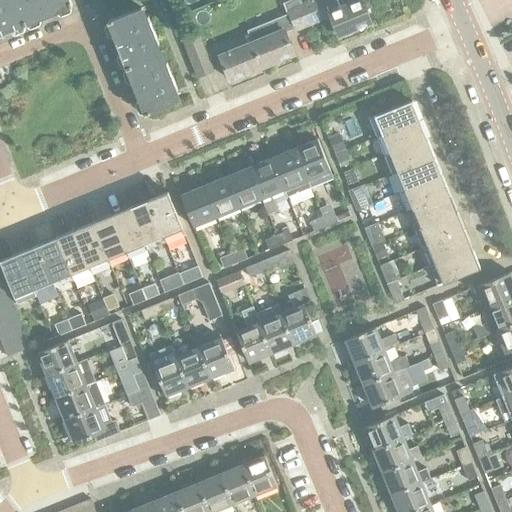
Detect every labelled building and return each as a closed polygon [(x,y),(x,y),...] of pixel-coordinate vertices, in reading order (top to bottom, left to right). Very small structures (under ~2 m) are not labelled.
[(0,0),(0,25),(3,33),(4,35),(11,32),(11,30),(25,24),(15,0),(0,0)] [(15,0),(25,24),(40,18),(41,19),(49,16),(48,15),(42,0),(15,0)] [(42,0),(48,15),(72,5),(70,0),(42,0)] [(247,30),(252,42),(261,67),(294,53),(285,31),(294,28),(295,31),(309,25),(300,3),(301,3),(300,0),(288,0),(283,2),(288,13),(247,30)] [(309,0),(301,3),(300,3),(309,25),(322,20),(321,17),(329,14),(338,35),(371,22),(362,0),(355,0),(340,6),(337,0),(309,0)] [(107,21),(117,45),(153,30),(148,16),(145,17),(141,7),(107,21)] [(120,52),(120,53),(126,67),(160,54),(156,44),(159,43),(153,30),(117,45),(115,45),(118,53),(120,52)] [(198,34),(182,40),(197,76),(212,70),(198,34)] [(229,80),(261,67),(252,42),(219,56),(229,80)] [(135,90),(135,91),(172,76),(166,62),(164,63),(160,54),(126,67),(132,82),(130,83),(133,90),(135,90)] [(179,100),(178,99),(175,90),(177,89),(172,76),(135,91),(145,114),(179,100)] [(419,119),(411,100),(368,117),(376,137),(419,119)] [(427,137),(419,119),(376,137),(384,155),(427,137)] [(330,141),(334,154),(346,149),(341,137),(330,141)] [(434,156),(427,137),(384,155),(391,174),(434,156)] [(295,147),(310,187),(333,177),(317,138),(295,147)] [(271,157),(287,196),(310,187),(295,147),(271,157)] [(351,163),(346,149),(334,154),(340,168),(351,163)] [(434,156),(391,174),(399,192),(442,175),(434,156)] [(284,189),(287,196),(271,157),(249,166),(262,198),(268,214),(279,209),(272,194),(284,189)] [(262,198),(249,166),(226,176),(239,207),(262,198)] [(350,169),(344,172),(347,180),(348,182),(359,178),(354,167),(350,169)] [(449,193),(442,175),(399,192),(406,211),(449,193)] [(216,216),(239,207),(226,176),(204,185),(216,216)] [(180,194),(193,226),(216,216),(204,185),(180,194)] [(167,191),(149,199),(166,242),(185,234),(167,191)] [(406,211),(414,229),(457,212),(449,193),(406,211)] [(359,207),(369,203),(366,196),(361,194),(355,196),(359,207)] [(148,249),(166,242),(149,199),(130,206),(148,249)] [(130,206),(112,214),(130,257),(148,249),(130,206)] [(361,219),(362,219),(369,216),(365,206),(356,209),(361,219)] [(323,214),(327,225),(338,221),(333,210),(323,214)] [(464,230),(457,212),(414,229),(421,247),(464,230)] [(93,221),(111,264),(130,257),(112,214),(93,221)] [(309,219),(314,231),(327,225),(323,214),(309,219)] [(93,221),(75,229),(93,272),(111,264),(93,221)] [(377,223),(365,228),(363,228),(371,247),(385,242),(377,223)] [(288,228),(277,232),(282,244),(292,239),(288,228)] [(93,272),(75,229),(56,236),(74,279),(93,272)] [(429,266),(472,248),(464,230),(421,247),(429,266)] [(282,244),(277,232),(264,238),(269,249),(282,244)] [(56,236),(37,244),(55,287),(74,279),(56,236)] [(383,243),(372,247),(377,259),(388,255),(383,243)] [(55,287),(37,244),(19,252),(37,295),(55,287)] [(236,262),(247,258),(243,247),(231,251),(236,262)] [(480,268),(472,248),(429,266),(437,285),(480,268)] [(289,250),(260,261),(264,271),(278,265),(279,269),(288,265),(289,268),(295,265),(289,250)] [(219,256),(224,267),(236,262),(231,251),(219,256)] [(37,295),(19,252),(0,259),(0,261),(17,303),(37,295)] [(379,265),(387,283),(396,280),(400,278),(393,260),(379,265)] [(249,277),(264,271),(260,261),(245,268),(249,277)] [(179,273),(184,284),(202,276),(198,265),(179,273)] [(221,293),(243,284),(238,272),(216,281),(221,293)] [(485,308),(511,297),(511,280),(508,272),(476,285),(485,308)] [(168,290),(184,284),(179,273),(163,280),(168,290)] [(404,298),(396,280),(387,283),(395,302),(404,298)] [(129,293),(133,305),(159,294),(155,283),(129,293)] [(209,320),(221,315),(208,283),(177,295),(181,304),(196,298),(201,302),(209,320)] [(0,306),(12,301),(7,290),(0,292),(0,306)] [(281,313),(293,343),(315,334),(315,335),(316,334),(298,290),(289,294),(289,295),(288,296),(293,308),(281,313)] [(108,311),(121,306),(115,293),(102,298),(108,311)] [(495,331),(511,323),(511,297),(485,308),(480,310),(485,323),(472,328),(477,338),(495,331)] [(170,298),(157,303),(161,313),(174,307),(170,298)] [(97,317),(108,312),(102,299),(92,303),(97,317)] [(441,300),(432,304),(438,318),(447,314),(441,300)] [(0,306),(0,318),(16,312),(12,301),(0,306)] [(157,303),(140,310),(144,319),(161,313),(157,303)] [(278,304),(255,313),(271,352),(293,343),(281,313),(278,304)] [(249,361),(271,352),(255,313),(252,306),(240,311),(243,318),(244,317),(248,326),(237,331),(236,330),(235,331),(248,362),(249,361)] [(425,307),(416,310),(425,333),(434,329),(425,307)] [(0,331),(21,323),(16,312),(0,318),(0,331)] [(68,319),(72,330),(85,324),(81,313),(68,319)] [(121,318),(112,322),(121,345),(130,341),(121,318)] [(57,323),(62,334),(71,330),(66,320),(57,323)] [(0,331),(0,338),(2,344),(26,335),(21,323),(0,331)] [(511,350),(511,323),(495,331),(504,353),(511,350)] [(376,328),(375,327),(345,339),(345,340),(346,340),(355,362),(384,350),(398,344),(394,334),(380,339),(375,328),(376,328)] [(450,349),(460,345),(454,330),(444,334),(450,349)] [(7,356),(18,352),(30,347),(26,335),(2,344),(7,356)] [(428,341),(434,356),(443,352),(437,337),(428,341)] [(200,346),(212,376),(232,368),(233,368),(234,368),(221,338),(200,346)] [(38,353),(47,375),(77,362),(68,341),(68,340),(37,352),(38,353)] [(136,356),(130,341),(121,345),(127,360),(136,356)] [(160,395),(161,395),(165,393),(166,395),(167,395),(189,385),(178,355),(174,344),(149,354),(152,361),(147,363),(160,395)] [(466,359),(460,345),(450,349),(456,363),(466,359)] [(178,355),(189,385),(212,376),(200,346),(178,355)] [(405,368),(409,366),(405,355),(389,361),(384,350),(355,362),(364,384),(405,368)] [(449,367),(443,352),(434,356),(440,370),(449,367)] [(85,359),(77,362),(47,375),(56,396),(94,381),(85,359)] [(497,373),(506,395),(511,392),(511,366),(496,373),(496,374),(497,373)] [(373,407),(380,404),(383,410),(400,403),(398,397),(403,395),(409,392),(411,391),(411,390),(412,389),(412,388),(412,387),(412,386),(405,368),(364,384),(372,406),(373,407)] [(133,375),(139,389),(148,385),(142,371),(133,375)] [(94,381),(56,396),(65,419),(95,407),(95,408),(103,404),(94,381)] [(142,402),(146,414),(148,420),(160,415),(148,385),(139,389),(139,390),(127,395),(132,406),(142,402)] [(460,414),(470,410),(464,395),(454,399),(460,414)] [(437,406),(443,420),(453,416),(447,402),(437,406)] [(95,407),(65,419),(74,441),(74,442),(74,443),(93,435),(96,441),(120,431),(115,420),(102,425),(95,408),(95,407)] [(476,425),(470,410),(460,414),(466,428),(476,425)] [(399,426),(394,414),(364,427),(364,428),(373,450),(403,437),(412,434),(407,423),(399,426)] [(459,431),(453,416),(443,420),(449,435),(459,431)] [(403,437),(373,450),(382,472),(413,460),(421,456),(417,445),(408,449),(403,437)] [(481,440),(473,444),(479,458),(487,455),(481,440)] [(455,450),(462,465),(471,461),(465,446),(455,450)] [(264,455),(242,464),(254,495),(277,485),(264,455),(263,455),(264,455)] [(494,469),(487,455),(479,458),(485,473),(494,469)] [(392,494),(422,482),(430,478),(426,467),(417,471),(413,460),(382,472),(392,494)] [(477,476),(471,461),(462,465),(468,480),(477,476)] [(220,473),(232,504),(254,495),(242,464),(220,473)] [(220,473),(198,482),(209,511),(211,511),(232,504),(220,473)] [(175,492),(183,511),(209,511),(198,482),(175,492)] [(411,511),(431,504),(422,482),(392,494),(398,511),(411,511)] [(497,502),(506,498),(500,484),(491,488),(497,502)] [(474,495),(480,509),(489,505),(483,491),(474,495)] [(153,501),(157,511),(183,511),(175,492),(153,501)] [(83,511),(96,511),(90,498),(80,502),(83,511)] [(511,511),(506,498),(497,502),(500,511),(511,511)] [(157,511),(153,501),(131,510),(131,511),(157,511)] [(83,511),(80,502),(69,507),(70,511),(83,511)]
